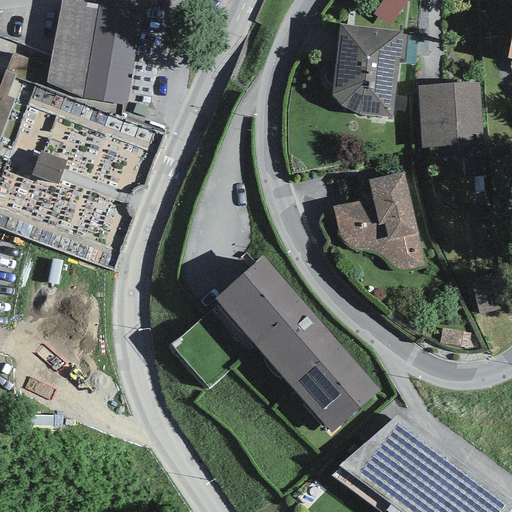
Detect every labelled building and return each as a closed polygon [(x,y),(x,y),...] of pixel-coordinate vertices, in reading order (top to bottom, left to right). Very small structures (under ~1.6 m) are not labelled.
[(111,0),(110,9),(60,1),(45,84),(80,99),(125,106),(143,0),(111,0)] [(401,32),(340,24),(332,96),(341,106),(359,115),(391,117),(401,32)] [(479,83),(418,86),(421,147),(482,144),(479,83)] [(67,161),(40,152),(31,176),(58,186),(67,161)] [(372,198),(332,207),(338,231),(339,234),(341,239),(345,242),(348,246),(352,248),(355,249),(360,249),(366,249),(369,249),(372,249),(376,251),(381,255),(384,258),(388,261),(392,266),(396,268),(400,270),(406,270),(410,269),(425,265),(403,172),(368,180),(372,198)] [(263,257),(215,300),(331,432),(377,392),(263,257)] [(509,511),(511,508),(511,503),(396,414),(340,467),(400,511),(509,511)]
